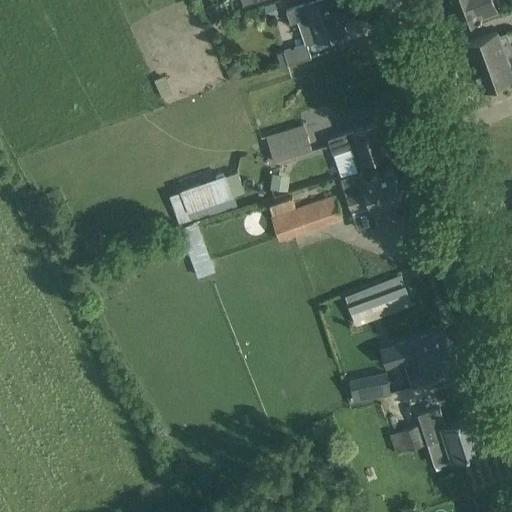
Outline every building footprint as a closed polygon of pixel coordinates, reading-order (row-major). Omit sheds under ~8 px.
[(216,0),(220,11),(234,7),(231,0),(216,0)] [(347,33),(336,0),(311,0),(304,2),(304,3),(287,10),(290,22),(290,23),(298,21),(305,44),(283,50),(288,64),(311,57),(307,45),(316,42),(317,43),(347,33)] [(498,12),(493,0),(444,0),(455,28),(498,12)] [(278,14),(275,2),(264,6),(267,17),(278,14)] [(511,78),(511,67),(498,30),(462,44),(479,90),(511,78)] [(247,69),(237,59),(227,69),(237,79),(247,69)] [(376,122),(328,138),(333,153),(340,177),(358,171),(356,164),(386,154),(376,122)] [(284,131),(266,136),(274,161),(311,150),(307,136),(288,142),(284,131)] [(360,171),(340,178),(353,217),(356,227),(375,221),(372,211),(401,202),(391,171),(363,180),(360,171)] [(214,178),(180,189),(190,220),(237,205),(234,196),(221,201),(214,178)] [(279,242),(343,220),(335,195),(271,216),(279,242)] [(195,276),(213,270),(197,220),(179,225),(195,276)] [(405,283),(348,304),(356,325),(413,304),(405,283)] [(427,335),(395,344),(400,361),(403,360),(411,387),(436,380),(433,369),(454,363),(444,333),(428,338),(427,335)] [(386,373),(364,378),(368,398),(390,393),(387,379),(386,373)] [(445,425),(439,407),(417,414),(427,444),(444,438),(451,461),(483,452),(472,416),(445,425)] [(424,444),(417,425),(389,434),(396,453),(424,444)]
